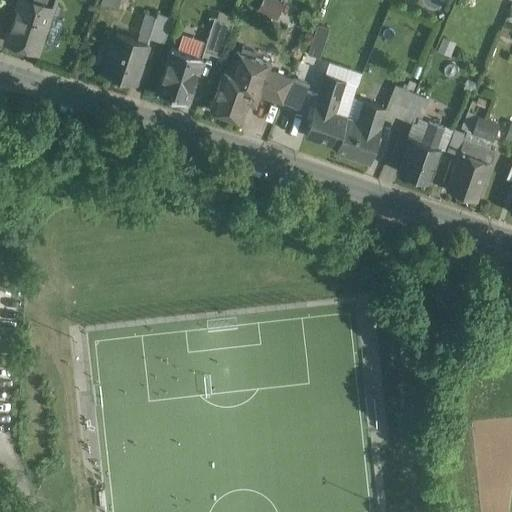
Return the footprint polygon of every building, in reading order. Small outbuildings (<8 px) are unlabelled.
[(33,0),(18,0),(6,36),(36,46),(50,5),(33,0)] [(172,17),(156,11),(147,34),(163,39),(172,17)] [(232,20),(214,14),(202,48),(218,54),(232,20)] [(146,41),(115,30),(102,68),(133,79),(146,41)] [(201,54),(170,44),(155,89),(186,100),(201,54)] [(236,49),(228,71),(223,69),(209,107),(240,118),(249,92),(258,95),(268,68),(270,61),(253,55),(255,49),(242,44),(239,50),(236,49)] [(292,77),(268,68),(259,93),(282,101),(283,99),(292,77)] [(345,78),(325,71),(320,84),(341,92),(345,78)] [(292,77),(283,99),(298,105),(308,81),(293,75),(292,77)] [(320,84),(319,84),(303,132),(336,142),(334,148),(335,148),(345,115),(334,111),(341,92),(320,84)] [(413,90),(398,84),(387,110),(402,116),(413,90)] [(413,90),(402,116),(413,120),(417,122),(420,115),(428,97),(413,90)] [(384,105),(363,98),(357,118),(345,115),(335,148),(368,159),(379,125),(378,125),(384,105)] [(498,122),(467,110),(460,125),(466,127),(492,137),(498,122)] [(442,123),(420,115),(417,122),(413,120),(406,134),(409,136),(410,135),(434,143),(442,123)] [(442,123),(434,143),(440,145),(444,147),(451,127),(442,123)] [(465,131),(454,127),(446,147),(457,152),(463,137),(465,131)] [(492,137),(466,127),(465,131),(463,137),(489,146),(492,137)] [(434,143),(410,135),(409,136),(396,168),(427,179),(440,145),(434,143)] [(489,146),(463,137),(457,152),(445,186),(476,198),(494,148),(489,146)] [(501,272),(487,267),(484,277),(497,281),(501,272)]
